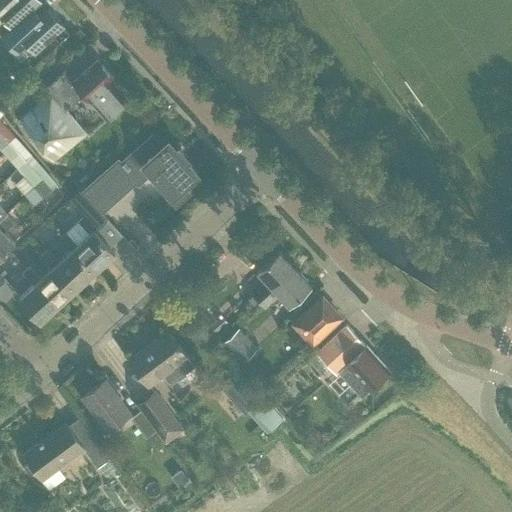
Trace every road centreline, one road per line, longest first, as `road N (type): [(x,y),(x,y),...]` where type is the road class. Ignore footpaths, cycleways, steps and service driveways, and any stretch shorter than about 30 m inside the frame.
road 1 (tertiary): [(511,342),(398,301),(262,178)]
road 2 (residential): [(44,374),(262,178)]
road 3 (tertiary): [(262,178),(100,0)]
